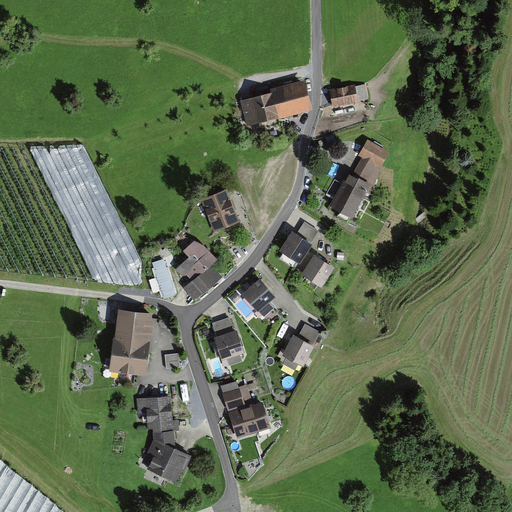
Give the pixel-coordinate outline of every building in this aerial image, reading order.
[(312,104),(305,80),(244,97),(251,121),(312,104)] [(332,88),(335,106),(370,100),(367,82),(332,88)] [(387,149),(368,138),(359,155),(378,166),(387,149)] [(371,184),(347,172),(331,203),(355,215),(371,184)] [(242,223),(227,187),(203,197),(217,233),(242,223)] [(297,232),(291,229),(277,251),(298,264),(318,230),(303,221),(297,232)] [(226,269),(198,239),(173,261),(193,283),(188,288),(196,297),(226,269)] [(86,281),(140,283),(141,252),(124,251),(124,256),(87,255),(86,281)] [(332,265),(312,253),(301,271),(321,283),(332,265)] [(152,278),(155,292),(162,290),(164,297),(177,294),(169,258),(153,261),(157,277),(152,278)] [(274,298),(259,279),(240,294),(255,313),(274,298)] [(150,311),(118,307),(111,370),(144,373),(150,311)] [(248,355),(234,314),(214,321),(228,361),(248,355)] [(315,344),(291,335),(282,357),(305,367),(315,344)] [(181,366),(181,353),(167,353),(168,367),(181,366)] [(248,402),(240,378),(224,383),(231,407),(248,402)] [(171,392),(140,395),(143,431),(174,429),(171,392)] [(231,415),(239,439),(273,428),(265,403),(231,415)] [(188,453),(154,438),(143,465),(177,480),(188,453)] [(89,511),(0,454),(0,511),(3,510),(2,511),(89,511)]
